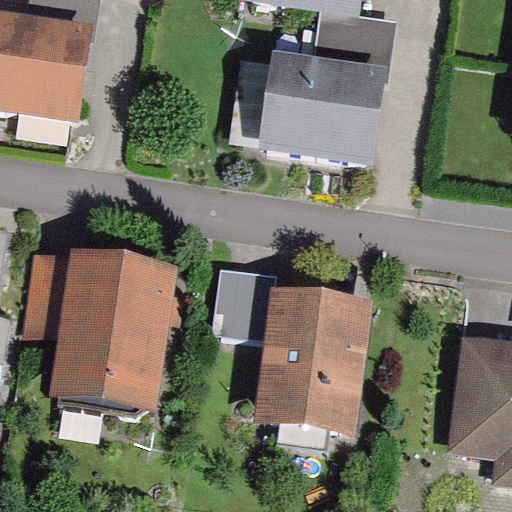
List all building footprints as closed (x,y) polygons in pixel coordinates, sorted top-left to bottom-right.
[(0,108),(78,120),(90,46),(94,46),(100,0),(28,0),(26,15),(0,10),(0,108)] [(242,0),(242,4),(342,17),(343,0),(242,0)] [(259,164),(361,174),(372,62),(386,63),(390,25),(320,18),(316,59),(270,54),(259,164)] [(0,367),(4,369),(11,322),(0,319),(0,289),(9,235),(0,233),(0,367)] [(50,397),(156,412),(178,262),(71,247),(69,261),(60,339),(50,397)] [(60,339),(69,261),(33,256),(23,335),(60,339)] [(214,338),(264,344),(271,286),(276,287),(277,279),(222,272),(214,338)] [(369,300),(276,287),(271,286),(264,344),(254,421),(281,425),(279,444),(324,450),(327,426),(352,429),(369,300)] [(511,488),(511,347),(467,342),(452,456),(494,462),(491,486),(511,488)]
